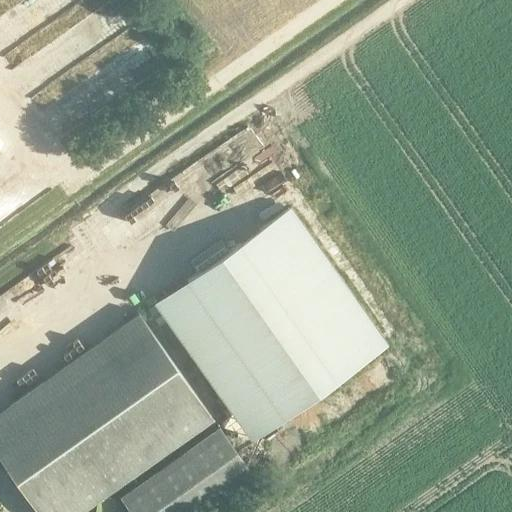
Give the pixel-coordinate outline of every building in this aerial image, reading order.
[(53,0),(62,12),(78,0),(53,0)] [(15,65),(31,90),(116,36),(101,13),(80,26),(79,24),(15,65)] [(134,38),(118,51),(137,77),(154,64),(134,38)] [(187,280),(282,416),(384,344),(288,208),(228,250),(221,240),(190,262),(197,272),(187,280)] [(139,314),(0,412),(0,456),(39,511),(76,511),(211,417),(139,314)] [(201,511),(253,475),(218,426),(120,496),(131,511),(201,511)]
